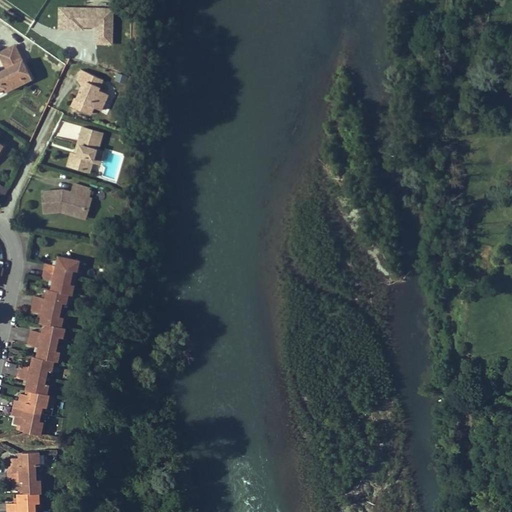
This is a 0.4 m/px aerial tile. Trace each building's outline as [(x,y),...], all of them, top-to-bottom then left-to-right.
[(58,30),(114,30),(114,2),(94,2),(94,5),(58,5),(58,30)] [(113,43),(114,32),(94,31),(93,43),(113,43)] [(15,44),(0,51),(0,54),(1,55),(17,47),(15,44)] [(17,47),(1,55),(8,67),(10,69),(2,74),(1,72),(0,70),(0,89),(5,87),(7,91),(32,78),(17,47)] [(98,75),(81,70),(78,79),(84,86),(86,86),(86,89),(88,90),(87,94),(82,92),(79,99),(78,99),(75,107),(95,114),(97,106),(105,108),(110,91),(100,88),(102,82),(96,81),(98,75)] [(74,154),(70,166),(92,173),(95,163),(98,151),(100,151),(105,134),(85,128),(80,145),(82,146),(79,156),(77,155),(74,154)] [(102,165),(106,153),(100,151),(98,151),(95,163),(102,165)] [(0,200),(1,201),(9,187),(0,182),(0,200)] [(90,191),(73,186),(71,195),(62,192),(42,194),(44,216),(62,214),(63,210),(71,212),(70,216),(84,219),(87,207),(84,207),(86,198),(88,199),(90,191)] [(80,269),(82,260),(60,256),(58,265),(48,263),(47,271),(75,277),(77,268),(80,269)] [(75,277),(47,271),(45,278),(55,280),(53,290),(71,293),(74,294),(76,284),(74,284),(75,277)] [(47,297),(37,296),(35,303),(64,310),(66,302),(68,303),(71,293),(53,290),(49,289),(47,297)] [(64,310),(35,303),(34,310),(44,312),(42,322),(47,323),(63,327),(65,317),(62,316),(64,310)] [(44,333),(35,331),(33,338),(60,344),(61,336),(65,336),(67,328),(63,327),(47,323),(44,333)] [(61,351),(58,351),(60,344),(33,338),(32,345),(42,347),(39,357),(56,361),(59,361),(61,351)] [(39,357),(35,356),(33,365),(23,363),(22,371),(49,377),(51,369),(54,370),(56,361),(39,357)] [(50,385),(47,384),(49,377),(22,371),(20,378),(30,380),(28,389),(30,390),(49,394),(50,385)] [(21,395),(19,402),(17,401),(16,408),(42,414),(44,407),(47,407),(50,394),(49,394),(30,390),(28,396),(21,395)] [(16,408),(14,415),(17,416),(15,423),(22,425),(21,431),(23,430),(41,434),(44,421),(41,421),(42,414),(16,408)] [(10,474),(39,472),(39,464),(41,464),(40,451),(20,452),(20,457),(13,458),(14,465),(10,465),(10,474)] [(15,487),(22,486),(22,493),(41,492),(42,492),(42,478),(40,479),(39,472),(10,474),(10,480),(14,480),(15,487)] [(9,511),(39,510),(39,503),(42,503),(41,492),(22,493),(19,493),(19,502),(9,503),(9,511)]
